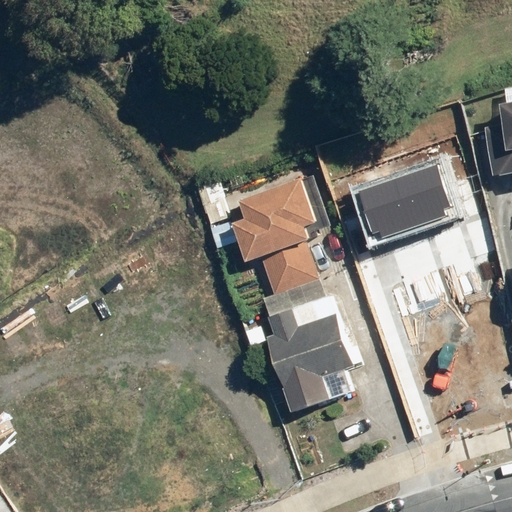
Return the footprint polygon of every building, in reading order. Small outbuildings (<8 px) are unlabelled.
[(511,176),(511,106),(496,110),(499,127),(482,130),(492,180),(511,176)] [(354,192),(372,244),(456,216),(438,164),(354,192)] [(328,224),(312,177),(225,207),(231,226),(218,230),(224,248),(235,244),(243,269),(264,262),(275,295),(317,281),(301,233),(328,224)] [(466,276),(391,298),(408,355),(483,333),(466,276)] [(61,282),(44,294),(61,320),(79,309),(61,282)] [(272,340),(264,342),(288,416),(350,397),(342,372),(353,368),(331,298),(265,319),(272,340)] [(37,299),(1,321),(20,352),(56,330),(37,299)] [(185,435),(192,432),(257,404),(235,353),(208,365),(199,342),(170,355),(180,378),(162,386),(167,396),(151,403),(162,427),(178,420),(185,435)] [(60,452),(52,456),(80,511),(105,511),(136,496),(91,410),(50,432),(60,452)]
